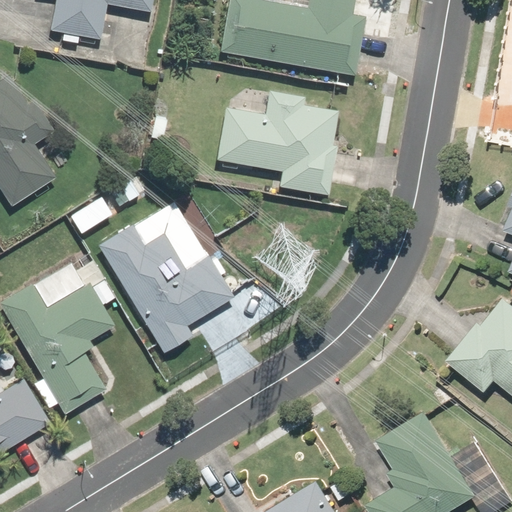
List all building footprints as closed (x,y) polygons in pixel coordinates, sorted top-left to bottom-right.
[(49,0),(44,33),(96,42),(103,5),(148,14),(150,0),(49,0)] [(269,0),(225,0),(216,53),(349,76),(360,17),(348,15),(350,0),(303,0),(303,6),(269,0)] [(3,71),(0,73),(0,201),(5,209),(53,178),(32,146),(53,133),(32,101),(25,106),(3,71)] [(275,188),(324,196),(338,112),(300,106),(302,97),(264,91),(260,115),(221,108),(212,163),(277,174),(275,188)] [(509,208),(502,226),(511,230),(511,266),(510,272),(511,272),(511,186),(511,187),(504,206),(509,208)] [(109,216),(96,197),(65,219),(78,238),(109,216)] [(172,200),(94,246),(159,355),(188,337),(182,327),(230,299),(172,200)] [(84,252),(0,300),(0,316),(59,416),(102,391),(77,348),(111,328),(99,307),(112,299),(84,252)] [(511,309),(498,298),(475,326),(474,325),(445,361),(484,392),(494,380),(511,394),(511,309)] [(0,452),(47,424),(20,380),(0,392),(0,391),(0,452)] [(451,459),(423,413),(378,441),(393,467),(378,476),(387,490),(363,504),(368,511),(453,511),(475,499),(482,511),(493,511),(511,501),(511,488),(483,440),(451,459)] [(332,511),(315,484),(269,511),(332,511)]
